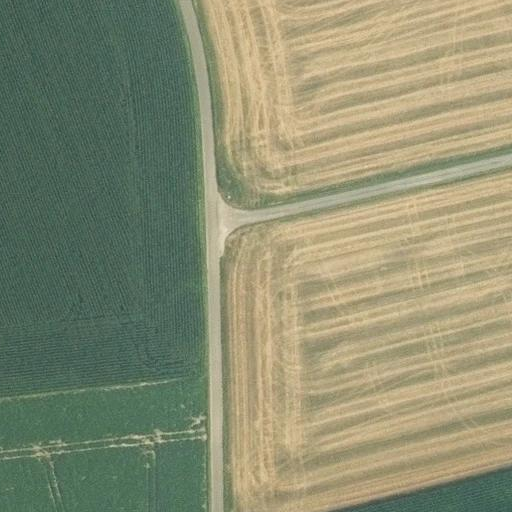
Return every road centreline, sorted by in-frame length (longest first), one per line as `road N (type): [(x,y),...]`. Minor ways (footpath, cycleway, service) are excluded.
road 1 (unclassified): [(221,511),(214,224),(201,69),(184,0)]
road 2 (track): [(214,224),(511,162)]
